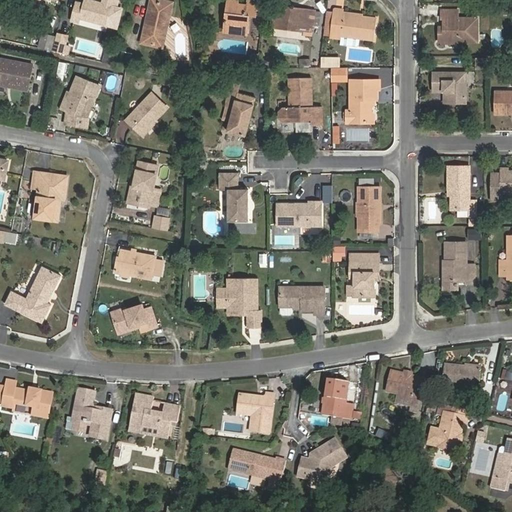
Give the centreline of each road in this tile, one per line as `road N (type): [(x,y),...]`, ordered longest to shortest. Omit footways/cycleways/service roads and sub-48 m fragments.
road 1 (residential): [(73,368),(243,369),(411,343)]
road 2 (residential): [(73,368),(105,166),(77,147),(0,132)]
road 3 (residential): [(411,343),(406,165)]
road 4 (residential): [(405,141),(402,0)]
road 5 (residential): [(406,165),(273,166)]
